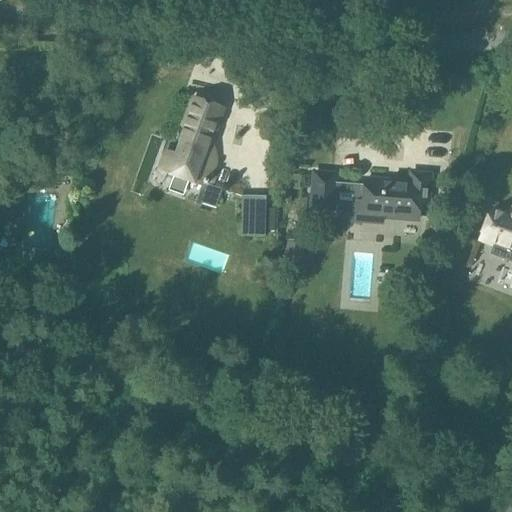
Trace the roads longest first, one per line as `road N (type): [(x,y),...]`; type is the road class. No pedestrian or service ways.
road 1 (track): [(0,318),(419,470),(506,511)]
road 2 (unclassified): [(511,39),(128,29),(0,12)]
